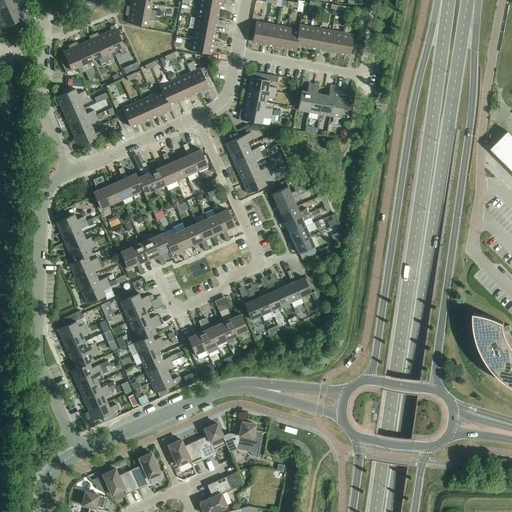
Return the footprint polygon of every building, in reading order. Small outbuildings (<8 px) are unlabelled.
[(9,0),(0,4),(0,16),(23,7),(21,2),(13,5),(11,0),(9,0)] [(127,7),(126,11),(156,16),(156,11),(150,10),(151,4),(131,0),(130,7),(127,7)] [(213,0),(198,0),(197,8),(217,12),(218,3),(229,5),(229,3),(213,0)] [(23,7),(0,16),(0,25),(2,29),(4,34),(16,29),(13,24),(20,21),(18,15),(25,11),(23,7)] [(197,8),(195,19),(226,24),(226,22),(215,20),(217,12),(197,8)] [(156,16),(126,11),(126,15),(128,15),(127,23),(147,27),(148,20),(155,22),(156,16)] [(195,19),(193,29),(213,33),(215,25),(225,26),(226,24),(195,19)] [(252,42),(263,44),(266,24),(255,22),(252,42)] [(263,44),(274,46),(277,26),(266,24),(263,44)] [(296,45),(307,47),(311,27),(299,25),(298,30),(299,30),(296,45)] [(111,30),(105,33),(113,52),(119,49),(121,55),(127,53),(114,26),(110,28),(111,30)] [(274,46),(284,48),(288,28),(277,26),(274,46)] [(307,47),(318,49),(321,29),(311,27),(307,47)] [(296,50),(296,45),(299,30),(298,30),(288,28),(284,48),(296,50)] [(193,29),(191,40),(222,45),(222,43),(212,41),(213,33),(193,29)] [(318,49),(328,51),(332,31),(321,29),(318,49)] [(328,51),(339,53),(342,33),(332,31),(328,51)] [(97,33),(93,35),(105,62),(110,60),(107,54),(113,52),(105,33),(99,36),(97,33)] [(342,33),(339,53),(350,55),(353,35),(342,33)] [(90,40),(84,42),(92,61),(98,58),(101,64),(105,62),(93,35),(89,37),(90,40)] [(222,45),(191,40),(189,51),(209,55),(211,46),(221,48),(222,45)] [(77,43),(72,45),(85,72),(89,70),(87,64),(92,61),(84,42),(78,45),(77,43)] [(85,72),(72,45),(68,47),(69,49),(63,52),(66,59),(60,61),(65,73),(71,70),(77,68),(80,74),(85,72)] [(174,65),(171,59),(169,55),(164,57),(169,67),(174,65)] [(195,59),(199,66),(204,64),(201,56),(195,59)] [(193,62),(187,65),(191,73),(196,70),(193,62)] [(125,74),(136,69),(134,64),(123,69),(125,74)] [(191,73),(190,73),(198,91),(208,87),(202,74),(207,72),(204,67),(200,69),(196,70),(191,73)] [(190,73),(180,78),(188,96),(198,91),(190,73)] [(206,74),(210,85),(214,84),(210,73),(206,74)] [(249,77),(247,88),(275,93),(276,88),(268,87),(269,81),(277,83),(278,77),(260,74),(259,79),(249,77)] [(180,78),(170,82),(178,100),(188,96),(180,78)] [(159,87),(161,91),(162,91),(168,105),(178,100),(170,82),(159,87)] [(297,111),(308,113),(313,85),(308,84),(307,92),(301,91),(297,111)] [(308,113),(319,115),(322,95),(317,94),(318,86),(313,85),(308,113)] [(247,88),(246,99),(265,103),(266,97),(274,98),(275,93),(247,88)] [(319,115),(329,117),(334,89),(329,88),(328,96),(322,95),(319,115)] [(56,97),(61,107),(86,96),(84,91),(77,94),(74,89),(56,97)] [(334,89),(329,117),(340,119),(342,110),(346,111),(348,100),(338,98),(339,90),(334,89)] [(161,91),(152,95),(160,114),(170,109),(168,105),(162,91),(161,91)] [(152,95),(142,100),(150,118),(160,114),(152,95)] [(61,107),(65,117),(83,109),(81,104),(88,101),(86,96),(61,107)] [(246,99),(244,109),(244,110),(271,115),(272,110),(264,108),(265,103),(246,99)] [(142,100),(132,104),(140,123),(150,118),(142,100)] [(140,123),(132,104),(122,109),(117,111),(119,116),(124,114),(130,127),(140,123)] [(65,117),(70,127),(95,116),(93,111),(86,114),(83,109),(65,117)] [(244,110),(244,109),(241,109),(237,120),(238,121),(238,120),(242,120),(261,124),(262,118),(270,120),(271,115),(244,110)] [(70,127),(74,137),(92,129),(90,124),(97,120),(95,116),(70,127)] [(92,129),(74,137),(78,147),(104,136),(102,131),(95,134),(92,129)] [(491,149),(492,151),(511,169),(511,135),(508,131),(491,149)] [(225,144),(230,154),(248,146),(246,141),(253,137),(251,133),(225,144)] [(230,154),(234,164),(260,153),(259,152),(265,149),(263,145),(250,151),(248,146),(230,154)] [(189,155),(197,171),(207,166),(200,150),(195,152),(195,151),(189,149),(185,151),(187,156),(189,155)] [(261,152),(263,158),(271,154),(268,149),(261,152)] [(234,164),(239,174),(257,166),(254,160),(262,157),(260,153),(234,164)] [(179,159),(186,176),(197,171),(189,155),(187,156),(179,159)] [(168,164),(176,181),(186,176),(179,159),(170,163),(168,158),(164,160),(166,165),(168,164)] [(137,178),(142,190),(144,195),(155,190),(148,173),(145,174),(143,169),(147,168),(145,162),(137,166),(141,176),(137,178)] [(158,169),(165,185),(176,181),(168,164),(166,165),(158,169)] [(239,174),(243,184),(269,172),(268,172),(277,168),(275,164),(259,171),(257,166),(239,174)] [(148,173),(155,190),(165,185),(158,169),(150,172),(147,168),(143,169),(145,174),(148,173)] [(269,172),(243,184),(247,194),(266,186),(263,180),(271,177),(269,172)] [(120,175),(122,179),(125,178),(132,195),(142,190),(137,178),(135,174),(126,177),(124,173),(120,175)] [(100,184),(104,182),(101,177),(93,180),(98,190),(93,193),(100,209),(111,204),(104,188),(102,189),(100,184)] [(125,178),(122,179),(114,183),(122,200),(132,195),(125,178)] [(203,185),(205,190),(217,185),(214,179),(203,185)] [(106,187),(104,182),(100,184),(102,189),(104,188),(111,204),(122,200),(114,183),(106,187)] [(271,194),(276,204),(298,194),(304,192),(301,186),(294,189),(295,191),(290,193),(288,187),(271,194)] [(216,189),(207,193),(210,198),(218,195),(216,189)] [(276,204),(280,214),(296,207),(294,201),(300,199),(298,194),(276,204)] [(280,214),(285,224),(308,214),(306,209),(303,210),(304,210),(299,213),(296,207),(280,214)] [(227,210),(216,215),(223,231),(225,230),(234,226),(227,210)] [(55,223),(60,233),(86,221),(83,217),(76,220),(74,214),(55,223)] [(285,224),(289,234),(305,227),(303,221),(310,218),(308,214),(285,224)] [(216,215),(206,219),(213,236),(221,232),(224,237),(228,235),(225,230),(223,231),(216,215)] [(111,228),(120,224),(116,216),(108,220),(111,228)] [(206,219),(195,224),(203,240),(205,240),(213,236),(206,219)] [(60,233),(64,243),(83,235),(80,229),(88,226),(86,221),(60,233)] [(132,227),(130,222),(124,224),(126,230),(132,227)] [(339,223),(335,225),(339,236),(337,236),(339,241),(346,238),(339,223)] [(195,224),(185,229),(192,245),(201,241),(203,246),(207,244),(205,240),(203,240),(195,224)] [(289,234),(294,244),(310,237),(305,227),(289,234)] [(185,229),(174,233),(182,250),(184,249),(192,245),(185,229)] [(162,233),(151,238),(159,255),(161,254),(169,250),(164,238),(162,233)] [(164,238),(169,250),(171,255),(175,253),(176,253),(182,256),(186,254),(184,249),(182,250),(174,233),(164,238)] [(64,243),(69,253),(94,241),(92,237),(85,240),(83,235),(64,243)] [(310,237),(294,244),(298,254),(314,247),(310,237)] [(151,238),(141,243),(148,259),(152,258),(153,258),(159,261),(163,260),(161,254),(159,255),(151,238)] [(69,253),(73,262),(87,256),(87,257),(92,255),(89,249),(96,246),(94,241),(69,253)] [(141,243),(131,248),(138,264),(140,263),(148,259),(141,243)] [(136,265),(138,270),(142,268),(140,263),(138,264),(131,248),(120,252),(127,269),(136,265)] [(69,264),(73,274),(99,263),(97,258),(89,261),(87,257),(87,256),(73,262),(69,264)] [(73,274),(78,284),(96,276),(94,271),(101,268),(99,263),(73,274)] [(78,284),(82,294),(108,283),(107,282),(106,278),(98,281),(96,276),(78,284)] [(293,282),(301,298),(311,294),(303,278),(295,281),(293,276),(289,278),(291,283),(293,282)] [(302,303),(300,298),(301,298),(293,282),(291,283),(284,286),(291,302),(293,307),(302,303)] [(108,283),(82,294),(87,304),(105,296),(102,291),(110,287),(108,283)] [(274,291),(281,307),(291,302),(284,286),(276,290),(273,285),(269,286),(272,292),(274,291)] [(264,295),(271,311),(281,307),(274,291),(272,292),(264,295)] [(120,302),(124,312),(150,301),(148,296),(140,299),(138,294),(120,302)] [(226,294),(214,300),(219,311),(231,305),(226,294)] [(250,295),(252,301),(254,300),(261,316),(271,311),(264,295),(256,299),(253,294),(250,295)] [(254,300),(252,301),(244,304),(251,320),(261,316),(254,300)] [(124,312),(129,322),(147,314),(144,309),(152,305),(150,301),(124,312)] [(112,317),(106,304),(101,306),(107,320),(112,317)] [(57,330),(62,340),(87,328),(85,324),(78,327),(76,322),(83,318),(80,311),(61,319),(65,326),(57,330)] [(511,362),(509,365),(501,356),(511,348),(511,345),(510,342),(509,340),(507,337),(506,334),(505,331),(505,329),(504,326),(503,323),(500,321),(497,320),(494,318),(490,317),(487,316),(484,315),(480,314),(477,314),(473,313),(473,317),(473,321),(473,324),(474,328),(474,332),(475,335),(476,339),(477,342),(478,346),(480,349),(481,352),(483,356),(484,359),(486,362),(488,365),(497,358),(506,369),(499,377),(504,381),(507,383),(509,385),(511,387),(511,362)] [(129,322),(133,332),(159,320),(156,316),(149,319),(147,314),(129,322)] [(225,315),(227,320),(229,319),(237,336),(248,331),(240,315),(231,319),(229,314),(225,315)] [(198,333),(205,350),(208,355),(218,350),(216,345),(208,329),(206,330),(204,325),(208,323),(206,318),(198,321),(202,329),(201,330),(202,331),(198,333)] [(229,319),(227,320),(219,324),(226,341),(237,336),(229,319)] [(133,332),(137,341),(137,342),(151,335),(151,336),(156,334),(153,328),(161,325),(159,320),(133,332)] [(106,327),(107,327),(105,321),(99,324),(101,329),(106,327)] [(210,328),(208,323),(204,325),(206,330),(208,329),(216,345),(226,341),(219,324),(210,328)] [(467,324),(462,325),(470,352),(474,351),(467,324)] [(268,331),(270,335),(279,331),(277,327),(268,331)] [(62,340),(66,350),(85,341),(82,336),(90,333),(87,328),(62,340)] [(205,350),(198,333),(190,337),(187,332),(183,334),(186,339),(187,338),(194,355),(205,350)] [(133,343),(137,353),(163,342),(161,337),(154,341),(151,336),(151,335),(137,342),(137,341),(133,343)] [(71,360),(96,348),(94,343),(93,344),(91,339),(85,341),(66,350),(71,360)] [(137,353),(142,363),(160,355),(158,350),(165,347),(163,342),(137,353)] [(71,360),(75,369),(89,363),(94,361),(91,356),(98,353),(96,348),(71,360)] [(511,348),(501,356),(509,365),(511,362),(511,348)] [(142,363),(146,373),(172,362),(170,357),(162,360),(160,355),(142,363)] [(497,358),(488,365),(493,371),(499,377),(506,369),(497,358)] [(109,366),(107,361),(99,365),(101,370),(106,367),(109,366)] [(146,373),(151,383),(169,375),(167,370),(174,366),(172,362),(146,373)] [(71,371),(75,381),(101,370),(99,365),(91,368),(89,363),(75,369),(71,371)] [(202,375),(213,370),(210,364),(199,369),(202,375)] [(75,381),(80,391),(98,383),(96,378),(103,374),(101,370),(75,381)] [(187,384),(195,381),(192,373),(183,377),(187,384)] [(169,375),(151,383),(155,393),(157,392),(159,397),(168,392),(166,388),(181,382),(178,377),(171,380),(169,375)] [(80,391),(84,401),(115,387),(113,382),(100,388),(98,383),(80,391)] [(84,401),(88,411),(107,402),(104,397),(118,391),(116,387),(115,387),(84,401)] [(107,402),(88,411),(93,421),(118,409),(116,404),(109,408),(107,402)] [(117,417),(114,411),(102,417),(104,422),(117,417)] [(229,433),(222,436),(226,444),(225,444),(229,453),(237,450),(249,452),(255,458),(257,458),(261,432),(254,430),(255,425),(241,422),(239,435),(229,433)] [(207,436),(195,441),(204,460),(216,454),(214,450),(225,444),(226,444),(222,436),(217,424),(204,429),(207,436)] [(286,427),(284,432),(296,435),(298,430),(292,428),(289,428),(286,427)] [(204,460),(195,441),(184,446),(181,440),(168,445),(177,466),(189,461),(191,465),(204,460)] [(141,465),(129,471),(138,489),(150,484),(148,479),(160,474),(151,453),(138,459),(141,465)] [(138,489),(129,471),(118,476),(115,469),(102,475),(111,495),(124,490),(126,495),(138,489)] [(225,477),(231,490),(243,484),(237,471),(225,477)] [(221,494),(231,490),(225,477),(207,485),(212,497),(200,503),(204,511),(213,511),(220,509),(220,511),(226,511),(229,511),(221,494)] [(107,489),(98,478),(92,480),(105,492),(107,489)] [(89,507),(87,511),(108,511),(109,511),(104,510),(107,497),(85,492),(82,505),(89,507)]
